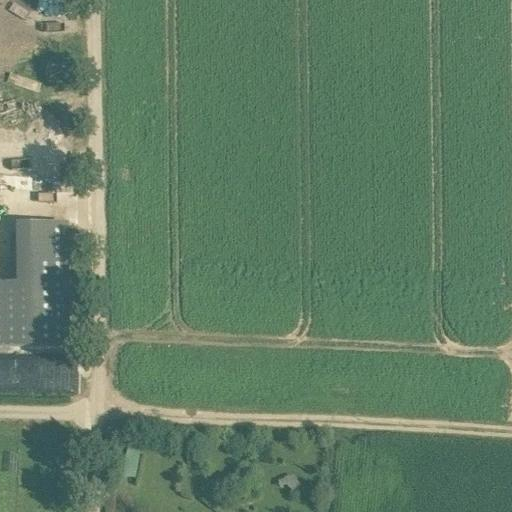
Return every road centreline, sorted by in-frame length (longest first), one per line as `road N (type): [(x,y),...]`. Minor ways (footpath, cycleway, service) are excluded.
road 1 (track): [(511,433),(0,410)]
road 2 (track): [(92,0),(94,511)]
